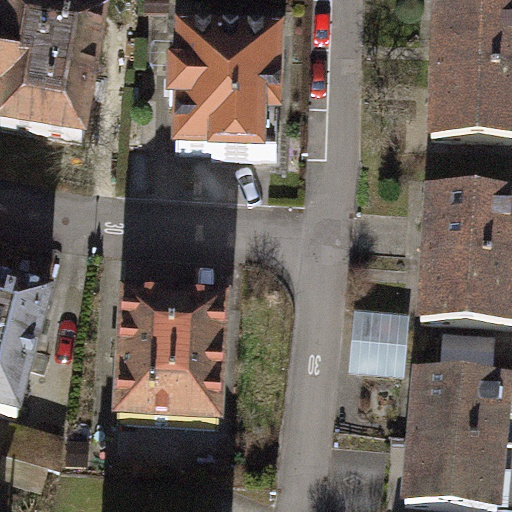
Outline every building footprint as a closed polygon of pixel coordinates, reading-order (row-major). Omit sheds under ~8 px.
[(111,10),(42,0),(1,0),(0,10),(0,129),(92,143),(111,10)] [(511,14),(439,11),(437,57),(435,104),(433,150),(511,153),(511,14)] [(293,51),(183,49),(180,176),(291,178),(293,51)] [(511,205),(432,202),(430,246),(428,291),(425,336),(511,340),(511,205)] [(60,293),(0,277),(0,413),(26,420),(60,293)] [(243,314),(126,310),(121,441),(238,445),(243,314)] [(418,326),(361,321),(355,387),(412,392),(418,326)] [(511,511),(511,389),(420,381),(416,426),(412,471),(407,511),(511,511)]
